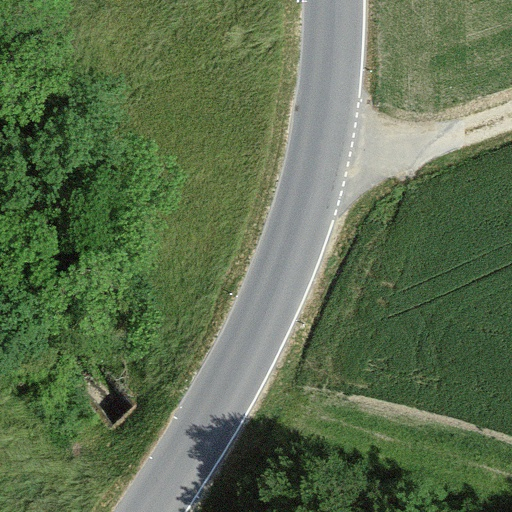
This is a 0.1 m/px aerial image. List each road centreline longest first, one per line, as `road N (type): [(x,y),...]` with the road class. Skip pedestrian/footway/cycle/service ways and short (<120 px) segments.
road 1 (tertiary): [(149,511),(247,354),(309,216),(325,149),(336,0)]
road 2 (track): [(511,115),(444,138),(325,149)]
